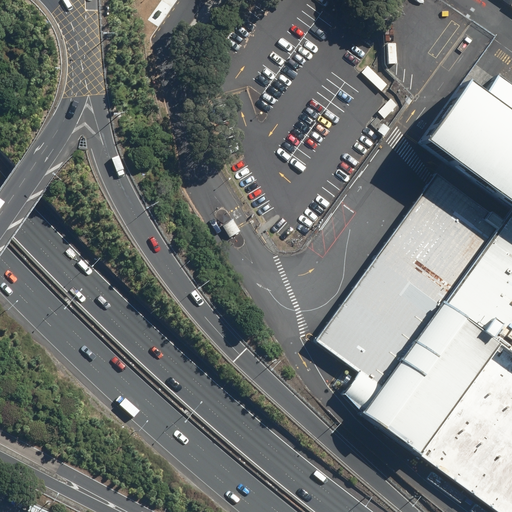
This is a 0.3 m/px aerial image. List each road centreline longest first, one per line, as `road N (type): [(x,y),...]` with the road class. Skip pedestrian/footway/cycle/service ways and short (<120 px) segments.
road 1 (motorway): [(84,67),(105,159),(160,260),(215,329),(412,511)]
road 2 (motorway): [(0,203),(224,421),(335,511)]
road 3 (motorway): [(278,511),(162,414),(0,257)]
road 4 (primary): [(84,67),(75,99),(0,218)]
road 5 (motorway): [(151,511),(0,433)]
road 6 (motorway): [(114,511),(0,454)]
